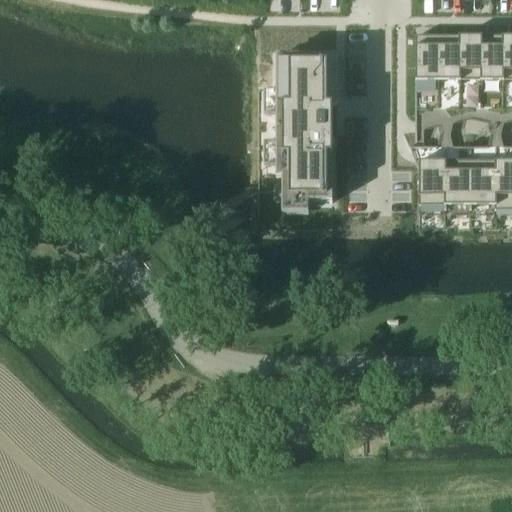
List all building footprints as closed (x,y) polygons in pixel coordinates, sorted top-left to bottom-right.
[(437,39),(414,39),(414,84),(437,84),(437,39)] [(458,39),(437,39),(437,84),(458,84),(458,39)] [(480,39),(458,39),(458,84),(480,84),(480,39)] [(501,39),(480,39),(480,84),(501,84),(501,39)] [(511,39),(501,39),(501,84),(511,84),(511,39)] [(319,58),(275,58),(275,171),(275,181),(281,181),(281,205),(304,205),(331,205),(331,132),(336,132),(336,94),(336,59),(319,59),(319,58)] [(444,164),(417,164),(417,209),(444,209),(444,164)] [(469,164),(444,164),(444,209),(469,209),(469,164)] [(494,164),(469,164),(469,209),(494,209),(494,164)] [(511,164),(494,164),(494,209),(511,209),(511,164)]
